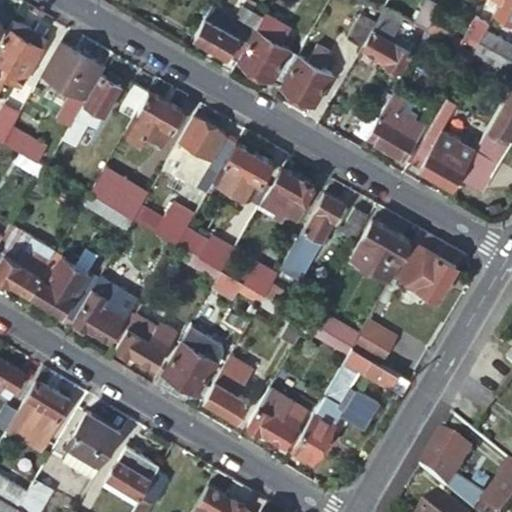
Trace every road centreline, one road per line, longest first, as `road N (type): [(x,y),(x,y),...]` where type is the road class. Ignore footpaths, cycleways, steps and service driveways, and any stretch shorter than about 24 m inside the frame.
road 1 (residential): [(66,0),(509,254)]
road 2 (residential): [(335,511),(0,312)]
road 3 (residential): [(509,254),(359,511)]
